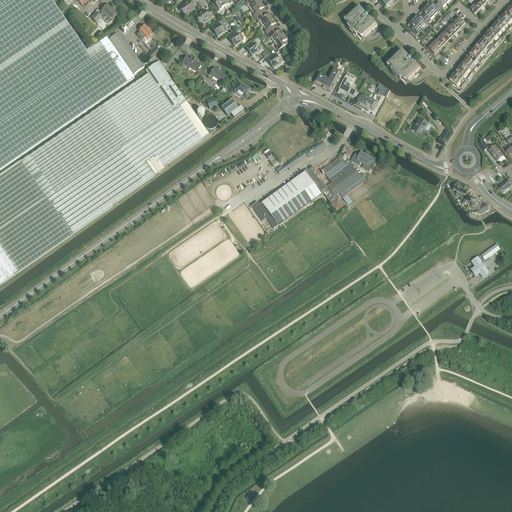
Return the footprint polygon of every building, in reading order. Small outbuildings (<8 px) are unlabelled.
[(0,0),(0,171),(134,79),(133,76),(144,68),(117,30),(106,38),(86,52),(50,0),(0,0)] [(183,7),(180,9),(184,16),(194,9),(191,5),(193,4),(191,0),(182,6),(183,7)] [(220,11),(219,10),(224,7),(218,0),(213,0),(212,1),(215,5),(212,7),(217,13),(220,11)] [(247,7),(248,6),(251,11),(261,4),(257,0),(256,0),(255,0),(250,0),(245,5),(247,7)] [(434,0),(435,1),(433,3),(441,11),(443,9),(442,8),(446,4),(442,0),(434,0)] [(476,2),(472,5),(478,12),(482,8),(476,2)] [(438,12),(439,13),(441,11),(433,3),(431,5),(430,4),(426,8),(434,16),(438,12)] [(263,10),(264,9),(261,4),(251,11),(254,15),(253,16),(256,20),(265,13),(263,10)] [(97,13),(91,18),(96,23),(101,19),(108,25),(111,22),(117,15),(107,5),(101,12),(102,13),(99,15),(97,13)] [(472,5),(468,9),(475,16),(478,12),(472,5)] [(368,14),(368,13),(367,13),(366,15),(359,8),(355,12),(355,11),(354,11),(353,11),(353,12),(352,12),(352,13),(353,13),(353,14),(347,20),(346,19),(345,19),(344,20),(344,21),(344,22),(343,23),(348,27),(347,28),(350,30),(349,31),(353,35),(354,35),(357,38),(357,37),(361,42),(362,41),(363,41),(364,41),(365,41),(365,40),(365,39),(377,27),(371,20),(373,19),(372,18),(372,17),(371,16),(370,15),(369,14),(368,14)] [(422,12),(423,13),(421,15),(429,23),(431,21),(430,20),(434,16),(426,8),(422,12)] [(209,11),(206,13),(205,11),(195,17),(200,24),(203,22),(204,23),(213,16),(209,11)] [(269,15),(267,16),(265,13),(256,20),(258,23),(259,22),(263,27),(272,20),(269,15)] [(504,16),(504,15),(501,18),(508,24),(511,20),(505,14),(504,16)] [(419,17),(418,16),(413,20),(422,29),(426,25),(427,26),(429,23),(421,15),(419,17)] [(461,28),(465,25),(459,18),(455,22),(461,28)] [(499,21),(498,22),(505,28),(508,24),(501,18),(498,21),(499,21)] [(226,30),(226,29),(226,28),(228,26),(224,20),(221,22),(212,28),(214,32),(213,32),(218,38),(225,33),(226,33),(226,32),(226,31),(226,30)] [(266,31),(265,32),(267,36),(276,29),(274,26),(276,25),(272,20),(263,27),(266,31)] [(419,34),(418,33),(422,29),(413,20),(409,24),(411,26),(408,28),(417,36),(419,34)] [(455,22),(453,21),(450,24),(458,32),(461,28),(455,22)] [(496,23),(494,26),(501,32),(505,28),(498,22),(497,24),(496,23)] [(458,32),(450,24),(446,28),(454,36),(458,32)] [(144,26),(142,28),(139,31),(140,32),(137,35),(142,41),(145,38),(147,41),(150,38),(151,39),(152,39),(153,38),(153,36),(153,35),(144,26)] [(492,29),(491,31),(497,36),(501,32),(494,26),(491,29),(492,29)] [(442,32),(444,34),(450,40),(454,36),(446,28),(442,32)] [(280,31),(279,32),(276,29),(267,36),(270,39),(271,38),(274,43),(284,36),(280,31)] [(490,32),(489,31),(486,34),(494,41),(497,36),(491,31),(490,32)] [(243,39),(243,38),(240,34),(240,35),(238,32),(229,38),(231,41),(230,41),(235,48),(242,43),(243,42),(243,41),(243,40),(243,39)] [(450,40),(444,34),(440,38),(446,44),(450,40)] [(485,38),(484,39),(490,45),(494,41),(486,34),(484,37),(485,38)] [(286,42),(287,41),(284,36),(274,43),(277,47),(276,48),(278,51),(287,44),(286,42)] [(446,44),(440,38),(436,41),(442,48),(446,44)] [(482,39),(479,42),(487,49),(490,45),(484,39),(483,40),(482,39)] [(434,40),(431,44),(432,45),(439,52),(442,48),(436,41),(434,40)] [(248,51),(252,58),(259,53),(260,52),(261,50),(261,49),(261,48),(260,48),(258,44),(257,44),(255,41),(246,48),(248,51)] [(478,46),(477,47),(483,53),(487,49),(479,42),(477,45),(478,46)] [(428,49),(435,55),(439,52),(432,45),(431,44),(427,48),(429,49),(428,49)] [(475,48),(472,51),(480,57),(483,53),(477,47),(475,48)] [(152,61),(160,53),(156,48),(148,56),(152,61)] [(411,57),(410,56),(409,58),(402,51),(398,55),(397,55),(396,55),(395,56),(395,57),(396,57),(390,63),(389,63),(388,63),(387,63),(387,64),(387,65),(388,65),(386,67),(391,71),(394,74),(393,75),(397,79),(398,78),(400,81),(401,81),(405,85),(406,84),(407,84),(408,84),(409,84),(409,83),(409,82),(408,82),(421,70),(414,63),(416,62),(415,61),(415,60),(414,59),(413,58),(412,57),(411,57)] [(471,54),(470,56),(477,61),(480,57),(472,51),(470,54),(471,54)] [(267,60),(270,63),(269,63),(274,70),(281,65),(281,64),(282,63),(282,62),(282,61),(281,60),(279,56),(279,57),(276,54),(267,60)] [(468,56),(465,59),(473,65),(477,61),(470,56),(469,57),(468,56)] [(186,57),(182,65),(197,73),(201,65),(198,64),(198,63),(191,58),(190,59),(186,57)] [(463,64),(470,70),(473,65),(465,59),(463,62),(464,63),(463,64)] [(467,74),(470,70),(463,64),(462,65),(461,65),(459,68),(467,74)] [(318,72),(312,84),(321,89),(326,91),(331,94),(343,73),(333,67),(327,77),(318,72)] [(214,68),(210,75),(221,83),(225,77),(218,72),(218,71),(214,68)] [(456,71),(457,72),(456,73),(463,78),(467,74),(459,68),(456,71)] [(455,74),(454,73),(452,76),(460,83),(463,78),(456,73),(455,74)] [(22,160),(0,175),(0,285),(72,236),(72,235),(113,207),(112,206),(165,170),(163,167),(209,135),(170,79),(157,88),(148,75),(69,129),(23,161),(22,160)] [(346,75),(338,89),(339,90),(338,93),(344,96),(345,93),(353,98),(354,97),(356,93),(357,92),(356,91),(356,92),(356,91),(346,86),(347,84),(348,83),(351,84),(353,79),(346,75)] [(449,82),(457,87),(460,83),(452,76),(450,80),(451,80),(449,82)] [(238,82),(231,93),(235,95),(235,94),(241,98),(242,97),(246,100),(249,95),(247,93),(249,89),(238,82)] [(378,94),(387,99),(390,92),(387,90),(383,88),(379,86),(377,89),(380,91),(378,94)] [(361,94),(355,106),(369,113),(370,110),(374,112),(379,103),(361,94)] [(213,100),(207,102),(210,109),(215,107),(213,100)] [(232,101),(221,109),(227,117),(230,114),(234,119),(244,111),(241,107),(238,109),(232,101)] [(420,119),(412,131),(419,135),(423,129),(425,131),(429,125),(420,119)] [(437,143),(443,147),(444,147),(452,134),(446,131),(442,138),(441,138),(437,143)] [(484,152),(488,148),(483,141),(479,145),(484,152)] [(323,142),(306,153),(310,159),(326,148),(323,142)] [(495,146),(489,151),(497,162),(503,157),(495,146)] [(361,153),(356,162),(362,165),(365,166),(368,168),(373,160),(361,153)] [(338,159),(322,171),(332,184),(340,194),(343,198),(366,181),(366,180),(365,178),(358,169),(354,167),(350,165),(340,160),(338,159)] [(340,194),(332,184),(327,187),(313,167),(305,172),(262,204),(259,206),(258,203),(252,207),(263,222),(259,225),(266,233),(273,228),(274,230),(278,227),(279,227),(322,195),(324,194),(330,202),(340,194)] [(511,179),(511,178),(497,189),(502,195),(511,187),(511,179)] [(457,183),(453,191),(457,193),(456,195),(462,198),(463,196),(466,198),(470,190),(457,183)] [(339,197),(330,203),(336,213),(346,206),(339,197)] [(488,211),(490,209),(486,205),(473,213),(480,216),(485,213),(485,214),(487,213),(489,211),(488,211)] [(485,261),(500,250),(497,245),(481,256),(485,261)] [(472,262),(475,267),(471,270),(474,273),(476,276),(480,274),(483,278),(490,274),(478,258),(472,262)]
